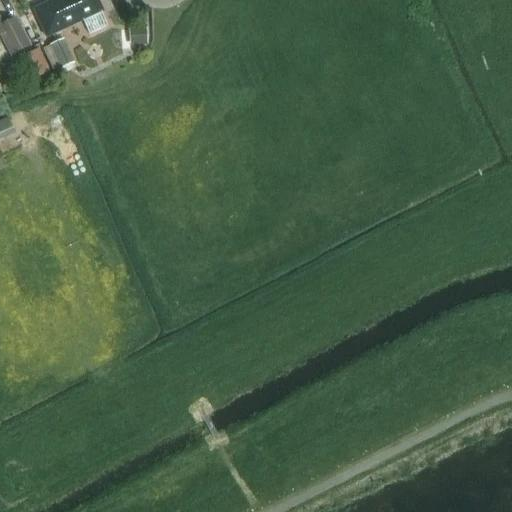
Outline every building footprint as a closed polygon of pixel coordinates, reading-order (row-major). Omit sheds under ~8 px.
[(58,0),(37,10),(49,37),(83,21),(90,35),(108,27),(102,13),(104,12),(99,0),(58,0)] [(0,36),(4,35),(14,55),(31,46),(17,19),(5,26),(0,15),(0,36)] [(147,28),(134,29),(135,46),(148,46),(147,28)] [(64,40),(51,46),(61,70),(75,64),(71,54),(64,40)] [(50,73),(39,50),(24,57),(28,67),(35,81),(50,73)]
